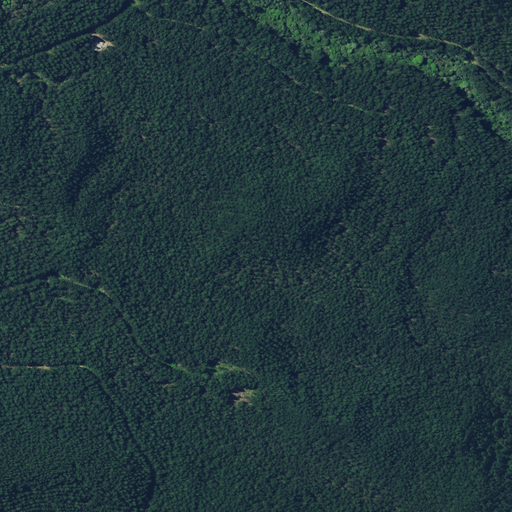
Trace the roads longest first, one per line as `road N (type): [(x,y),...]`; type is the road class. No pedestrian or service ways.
road 1 (unclassified): [(0,366),(90,370),(147,464),(151,495),(143,511)]
road 2 (unclassified): [(124,0),(97,24),(0,68)]
